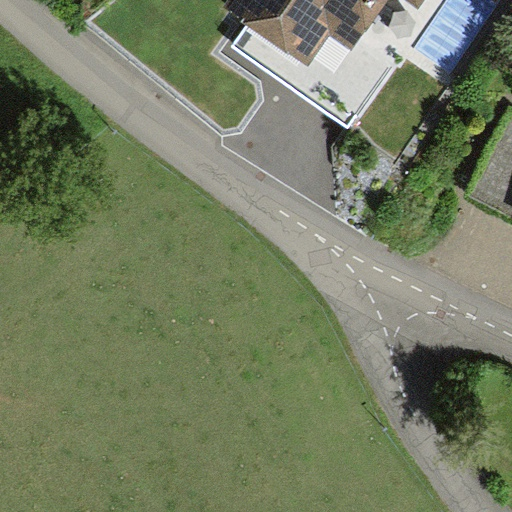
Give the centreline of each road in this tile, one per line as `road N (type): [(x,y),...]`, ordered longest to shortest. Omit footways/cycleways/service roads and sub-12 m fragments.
road 1 (residential): [(5,0),(133,107),(403,286)]
road 2 (residential): [(478,511),(413,421),(387,331),(403,286)]
